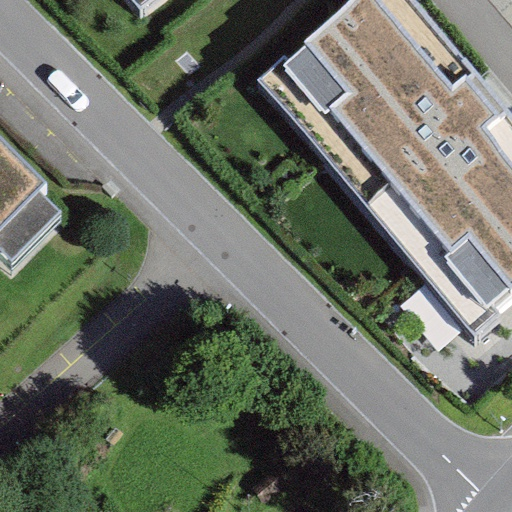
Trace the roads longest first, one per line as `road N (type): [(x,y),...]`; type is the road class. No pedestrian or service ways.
road 1 (residential): [(500,511),(222,234)]
road 2 (residential): [(222,234),(0,18)]
road 3 (residential): [(222,234),(0,429)]
